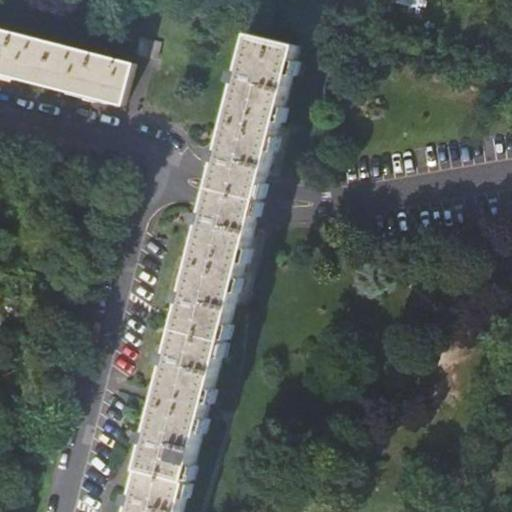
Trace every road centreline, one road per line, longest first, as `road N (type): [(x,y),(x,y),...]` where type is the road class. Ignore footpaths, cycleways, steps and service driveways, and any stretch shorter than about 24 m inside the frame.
road 1 (residential): [(157,173),(292,206),(511,175)]
road 2 (residential): [(64,511),(157,173)]
road 3 (residential): [(157,173),(139,144),(0,106)]
